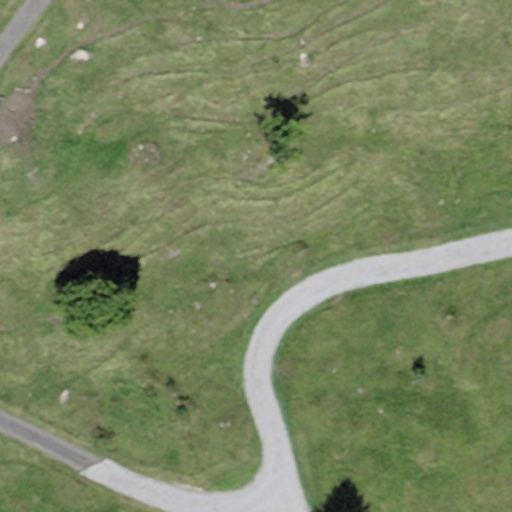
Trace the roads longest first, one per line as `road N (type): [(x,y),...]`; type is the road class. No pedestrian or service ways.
road 1 (track): [(287,511),(250,389),(253,344),(277,311),(333,279),(511,245)]
road 2 (track): [(178,511),(0,427)]
